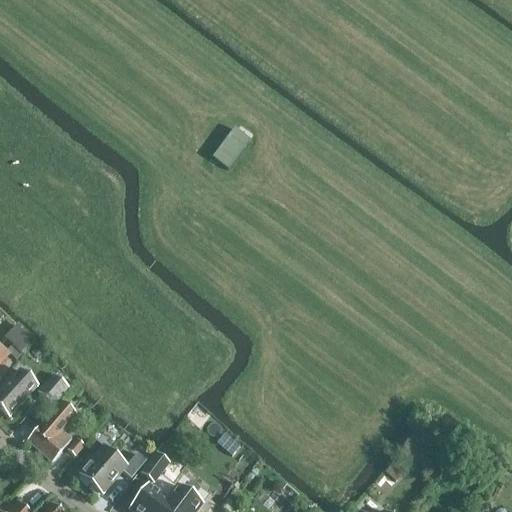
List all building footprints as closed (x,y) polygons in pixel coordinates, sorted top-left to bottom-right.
[(229,172),(250,142),(234,130),(212,160),(229,172)] [(18,324),(5,338),(19,351),(33,337),(18,324)] [(0,364),(7,357),(13,362),(21,354),(13,346),(4,354),(0,349),(0,364)] [(10,383),(0,393),(0,412),(8,420),(38,388),(30,381),(20,372),(10,383)] [(67,391),(53,378),(37,395),(52,409),(67,391)] [(52,464),(71,442),(63,435),(76,420),(59,405),(27,443),(52,464)] [(102,429),(93,440),(101,447),(110,436),(102,429)] [(236,450),(222,437),(216,444),(230,457),(236,450)] [(83,449),(76,442),(67,452),(74,459),(83,449)] [(119,477),(126,470),(126,469),(104,450),(79,478),(102,498),(112,486),(109,484),(113,480),(113,476),(112,476),(115,473),(119,477)] [(157,453),(142,474),(154,484),(170,463),(157,453)] [(149,484),(129,510),(130,511),(198,511),(204,505),(178,485),(168,499),(149,484)]
